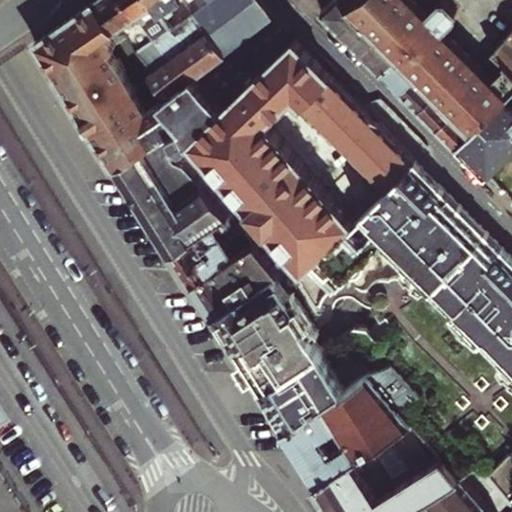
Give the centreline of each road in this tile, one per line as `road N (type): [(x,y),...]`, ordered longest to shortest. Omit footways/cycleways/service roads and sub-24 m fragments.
road 1 (tertiary): [(243,455),(0,71)]
road 2 (tertiary): [(175,483),(0,210)]
road 3 (residential): [(286,0),(511,231)]
road 4 (tertiary): [(0,361),(93,511)]
